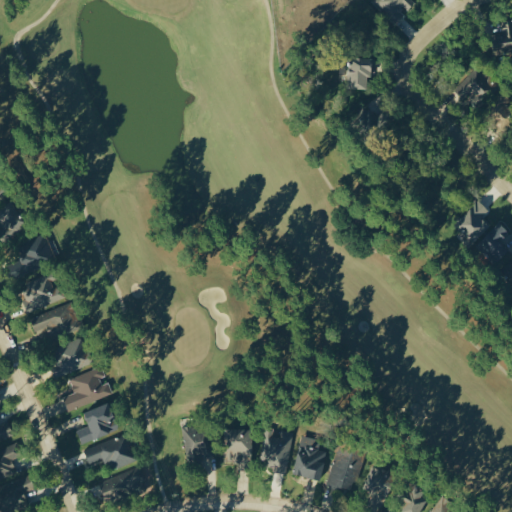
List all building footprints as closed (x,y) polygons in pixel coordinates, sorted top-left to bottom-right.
[(415,2),(412,0),(373,0),(372,2),(395,24),(407,12),(406,11),(415,2)] [(494,33),(492,52),(511,53),(511,44),(511,21),(503,20),(502,34),(494,33)] [(350,57),(349,88),(368,88),(368,76),(374,76),(375,58),(350,57)] [(470,92),(480,102),(494,89),(488,82),(492,78),(479,64),(454,89),(463,99),(470,92)] [(511,100),(511,95),(499,91),(487,124),(501,129),(511,100)] [(455,223),(462,230),(457,235),(469,247),(491,226),(482,217),(490,210),(480,200),(455,223)] [(0,215),(5,236),(25,231),(18,201),(0,205),(0,215)] [(476,246),(493,262),(507,247),(501,241),(510,232),(500,221),(476,246)] [(17,243),(24,267),(15,270),(17,274),(57,261),(48,233),(17,243)] [(22,282),(30,309),(66,298),(61,281),(60,282),(56,271),(22,282)] [(76,302),(30,316),(37,342),(84,329),(76,302)] [(92,362),(82,336),(51,348),(62,374),(92,362)] [(69,378),(75,392),(63,397),(67,410),(113,394),(107,379),(106,379),(101,366),(69,378)] [(88,426),(77,429),(80,442),(118,432),(111,403),(84,410),(88,426)] [(0,440),(14,436),(9,422),(0,424),(0,440)] [(181,428),(188,462),(215,456),(208,422),(181,428)] [(253,429),(228,428),(227,454),(238,455),(237,468),(251,468),(253,429)] [(287,471),(292,438),(273,435),(273,431),(265,429),(260,460),(268,461),(267,468),(287,471)] [(138,459),(127,432),(84,449),(90,463),(104,457),(110,471),(138,459)] [(327,451),(318,449),(320,439),(301,435),(293,473),(321,479),(327,451)] [(0,476),(16,471),(12,459),(22,456),(18,443),(0,448),(0,476)] [(328,486),(356,492),(365,450),(337,444),(328,486)] [(395,472),(370,466),(364,490),(377,493),(373,510),(380,511),(421,511),(424,499),(422,498),(425,487),(411,484),(405,511),(386,507),(395,472)] [(145,491),(144,470),(105,473),(106,494),(145,491)] [(0,504),(2,511),(7,511),(29,503),(24,492),(35,488),(30,475),(0,486),(0,504)] [(449,511),(454,503),(440,495),(429,511),(449,511)]
